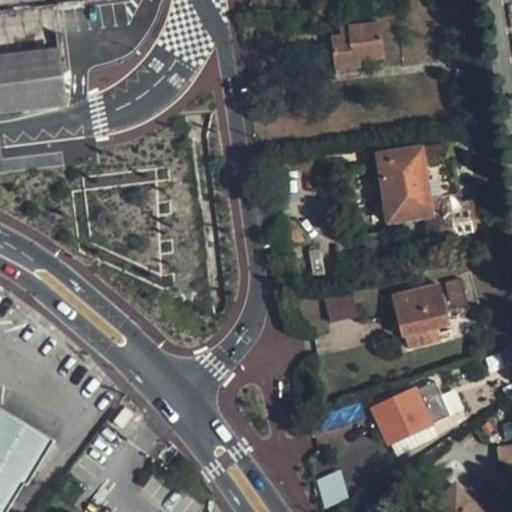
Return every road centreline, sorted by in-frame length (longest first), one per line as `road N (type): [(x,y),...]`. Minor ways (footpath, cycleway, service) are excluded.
road 1 (residential): [(206,0),(225,43),(259,280),(243,332),(191,387)]
road 2 (primary): [(191,387),(62,271),(0,232)]
road 3 (primary): [(0,265),(76,318),(170,407)]
road 4 (primary): [(281,511),(191,387)]
road 5 (primary): [(170,407),(245,511)]
